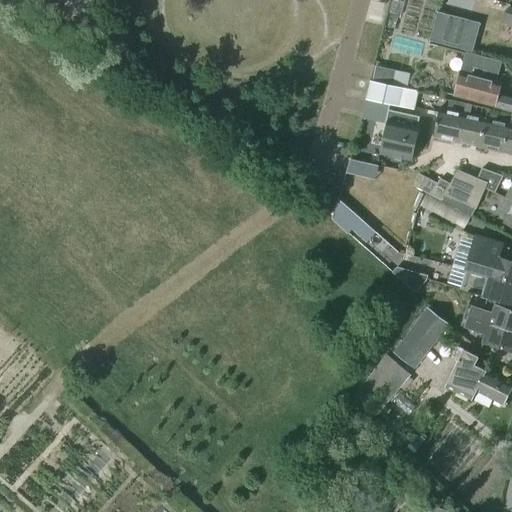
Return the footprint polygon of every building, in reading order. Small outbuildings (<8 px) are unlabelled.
[(511,24),(511,7),(507,10),(503,22),(511,24)] [(472,53),(478,32),(481,23),(439,11),(429,43),(472,53)] [(495,81),(500,63),(466,55),(462,73),(461,73),(456,97),(511,112),(511,97),(498,94),(501,83),(495,81)] [(392,106),(403,108),(403,107),(407,90),(392,87),(383,85),(373,82),(369,81),(365,100),(392,106)] [(466,104),(465,104),(449,101),(447,110),(441,109),(440,115),(436,131),(435,137),(480,147),(487,119),(489,109),(466,103),(466,104)] [(412,161),(419,130),(417,130),(420,117),(389,110),(386,123),(387,123),(381,154),(412,161)] [(506,153),(511,128),(511,124),(487,119),(480,147),(506,153)] [(383,178),(363,166),(352,187),(372,198),(383,178)] [(419,190),(426,177),(410,169),(404,180),(403,181),(419,190)] [(488,183),(485,190),(495,194),(503,177),(482,169),(478,179),(488,183)] [(444,195),(475,209),(476,210),(485,190),(488,183),(478,179),(458,171),(450,184),(444,195)] [(431,196),(438,184),(426,177),(419,190),(427,194),(431,196)] [(438,184),(431,196),(441,201),(444,195),(450,184),(440,179),(438,184)] [(437,199),(431,196),(427,194),(420,206),(431,212),(437,199)] [(444,195),(441,201),(472,217),(475,209),(444,195)] [(511,225),(511,206),(505,203),(502,209),(510,213),(505,222),(511,225)] [(502,244),(478,237),(477,236),(475,241),(462,237),(448,283),(461,287),(461,289),(483,296),(511,304),(511,251),(502,249),(503,244),(502,244)] [(392,273),(416,294),(427,281),(428,276),(397,268),(392,273)] [(466,316),(511,331),(511,309),(497,304),(494,314),(469,306),(466,316)] [(393,353),(415,370),(449,325),(428,308),(393,353)] [(511,352),(511,331),(466,316),(462,326),(486,334),(483,343),(485,343),(511,352)] [(504,404),(511,387),(511,384),(487,372),(487,371),(476,365),(479,358),(458,347),(453,356),(460,360),(446,387),(472,400),(477,391),(504,404)] [(355,398),(377,415),(411,376),(386,355),(355,398)] [(383,511),(390,505),(381,497),(367,511),(383,511)]
